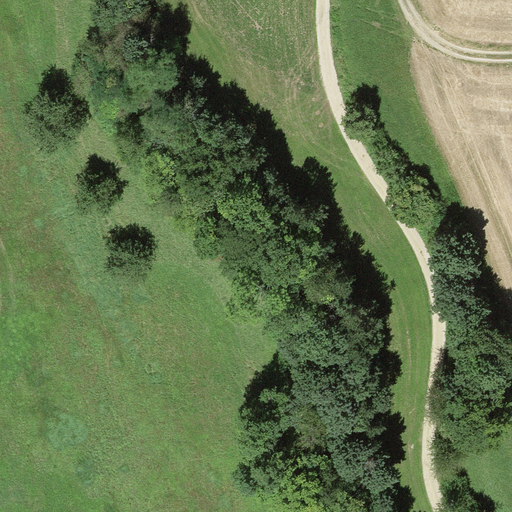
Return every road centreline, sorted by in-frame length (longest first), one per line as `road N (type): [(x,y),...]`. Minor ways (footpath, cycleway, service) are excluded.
road 1 (track): [(437,511),(424,448),(437,369),(434,299),(425,264),(339,128),(318,39),(320,0)]
road 2 (track): [(399,0),(421,40),(437,48),(511,51)]
